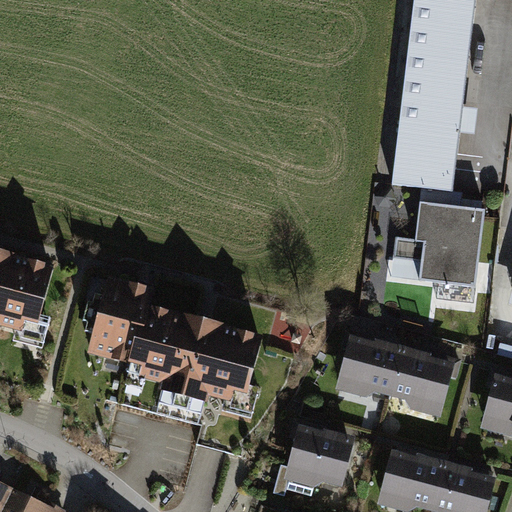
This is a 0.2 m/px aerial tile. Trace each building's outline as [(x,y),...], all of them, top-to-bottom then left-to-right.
[(477,0),(412,0),(388,190),(454,198),(462,140),(476,142),(480,114),(464,112),(477,0)] [(488,216),(419,207),(414,244),(393,241),(390,268),(415,272),(412,289),(477,298),(488,216)] [(0,256),(0,341),(1,342),(3,336),(6,337),(3,347),(46,359),(57,320),(38,314),(50,271),(0,256)] [(139,289),(106,280),(86,356),(130,368),(146,305),(149,291),(139,289)] [(146,305),(130,368),(126,382),(153,388),(152,395),(208,409),(210,402),(248,412),(267,334),(200,318),(146,305)] [(389,406),(402,351),(349,338),(336,393),(389,406)] [(442,419),(455,364),(402,351),(389,406),(442,419)] [(511,381),(496,377),(481,430),(511,438),(511,381)] [(352,441),(298,427),(283,484),(318,493),(321,481),(340,486),(352,441)] [(376,507),(395,511),(429,511),(441,468),(390,455),(376,507)] [(429,511),(483,511),(491,482),(441,468),(429,511)] [(0,511),(3,511),(13,492),(0,485),(0,511)] [(53,511),(54,511),(13,492),(3,511),(53,511)]
